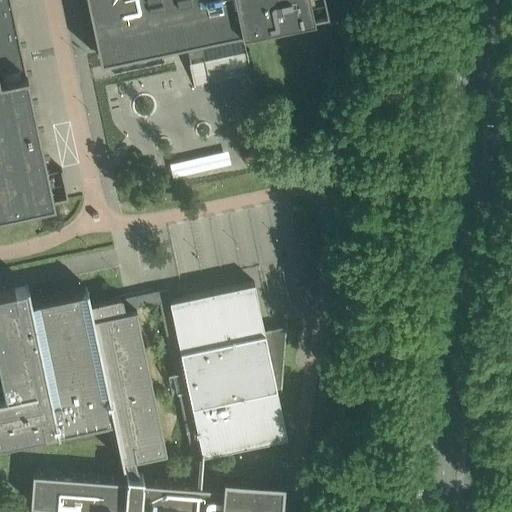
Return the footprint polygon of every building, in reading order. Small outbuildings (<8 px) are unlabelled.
[(0,0),(0,210),(53,200),(67,197),(66,193),(61,168),(59,168),(65,193),(65,195),(53,198),(52,193),(47,171),(10,0),(0,0)] [(86,0),(99,58),(127,52),(326,9),(324,0),(86,0)] [(188,60),(194,87),(194,88),(251,75),(245,48),(188,60)] [(173,172),(232,166),(231,151),(171,157),(173,172)] [(168,285),(132,293),(135,306),(158,301),(190,450),(191,454),(202,452),(285,434),(275,386),(279,386),(279,388),(280,389),(285,321),(284,321),(284,324),(263,328),(253,280),(214,288),(214,285),(213,285),(213,289),(170,298),(168,285)] [(165,450),(135,306),(132,293),(119,296),(119,295),(96,300),(89,301),(86,286),(84,286),(84,287),(30,299),(27,284),(25,284),(25,286),(14,288),(13,288),(0,290),(0,377),(3,393),(0,393),(0,440),(44,431),(44,430),(55,428),(56,430),(58,429),(57,428),(112,417),(121,460),(123,460),(122,458),(134,455),(134,456),(165,450)] [(228,511),(231,486),(220,485),(199,484),(202,452),(191,454),(190,450),(187,485),(141,482),(142,474),(125,473),(124,481),(33,473),(30,501),(40,502),(38,511),(228,511)] [(279,511),(282,478),(221,473),(220,485),(231,486),(228,511),(279,511)]
